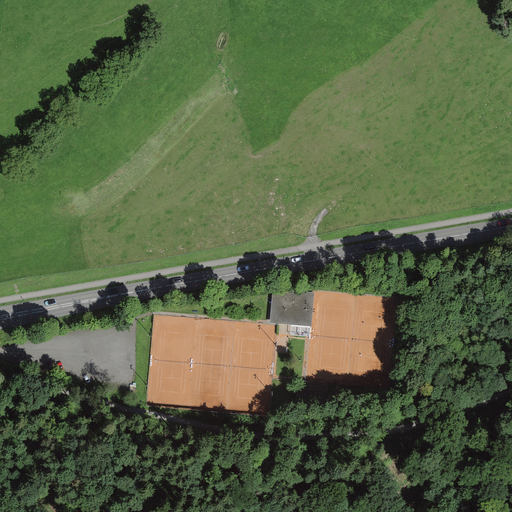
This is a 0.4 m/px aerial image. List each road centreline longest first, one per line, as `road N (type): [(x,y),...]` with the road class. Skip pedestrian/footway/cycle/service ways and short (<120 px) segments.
road 1 (primary): [(511,226),(0,317)]
road 2 (track): [(0,378),(272,439),(393,431)]
road 3 (track): [(511,393),(393,431)]
